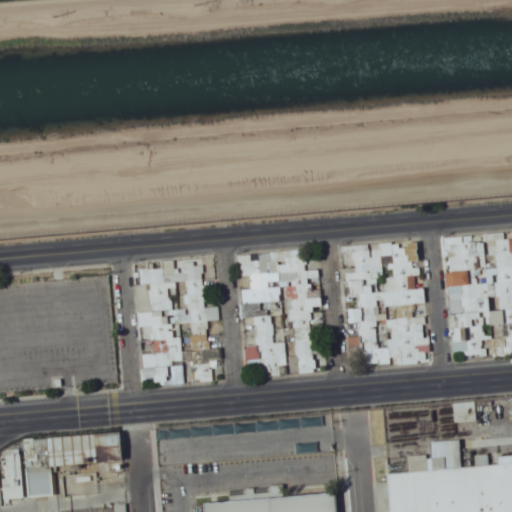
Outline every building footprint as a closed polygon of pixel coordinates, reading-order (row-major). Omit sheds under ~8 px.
[(468,285),(467,271),(446,273),(448,287),(468,285)] [(156,343),(158,355),(183,350),(181,339),(156,343)] [(144,355),(144,382),(169,382),(169,366),(153,366),(153,355),(144,355)] [(26,467),(123,463),(121,433),(25,438),(26,467)] [(5,499),(25,498),(22,444),(2,445),(5,499)] [(393,511),(511,511),(511,454),(502,455),(493,460),(490,455),(476,456),(465,456),(428,458),(426,455),(409,456),(410,472),(392,473),(393,511)] [(337,511),(336,492),(205,501),(205,511),(337,511)]
